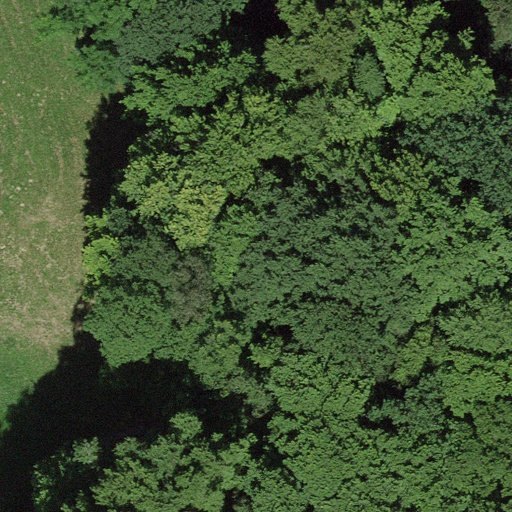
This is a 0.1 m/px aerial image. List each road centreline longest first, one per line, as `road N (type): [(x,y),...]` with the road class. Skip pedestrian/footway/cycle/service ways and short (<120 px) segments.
road 1 (track): [(291,511),(300,381),(297,233),(287,161),(221,0)]
road 2 (track): [(291,461),(181,438),(95,453),(45,511)]
